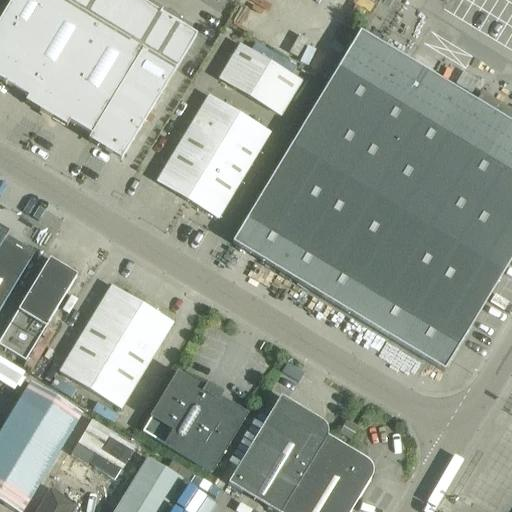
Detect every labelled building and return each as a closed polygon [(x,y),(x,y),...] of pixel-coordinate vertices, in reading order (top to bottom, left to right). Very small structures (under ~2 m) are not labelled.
[(91,136),(88,142),(121,162),(197,37),(136,0),(13,0),(0,22),(0,81),(29,99),(26,104),(67,129),(70,123),(91,136)] [(476,103),(360,33),(232,245),(247,254),(444,373),(511,261),(511,111),(503,107),(482,93),(476,103)] [(240,46),(219,81),(281,118),(302,84),(240,46)] [(209,98),(157,183),(219,220),(271,135),(209,98)] [(9,236),(0,230),(0,250),(5,243),(9,236)] [(0,312),(32,259),(5,243),(0,250),(0,312)] [(50,261),(0,343),(0,347),(25,363),(77,277),(50,261)] [(111,289),(59,374),(121,412),(173,326),(111,289)] [(178,375),(142,434),(211,476),(247,417),(219,400),(222,396),(208,387),(205,392),(178,375)] [(0,504),(12,511),(24,511),(82,416),(31,385),(0,435),(0,504)] [(231,480),(228,486),(271,511),(282,511),(327,438),(328,438),(328,434),(327,430),(325,426),(321,423),(308,415),(281,398),(269,417),(231,480)] [(359,429),(347,422),(339,435),(351,442),(359,429)] [(80,481),(109,436),(90,424),(62,469),(80,481)] [(327,438),(282,511),(352,511),(371,481),(372,477),(373,473),(372,468),(369,465),(366,462),(353,454),(328,438),(327,438)] [(164,511),(183,482),(148,461),(116,511),(164,511)] [(72,511),(77,504),(49,488),(35,511),(72,511)]
